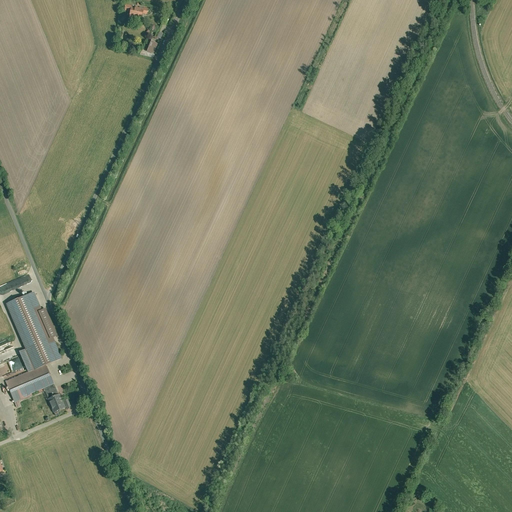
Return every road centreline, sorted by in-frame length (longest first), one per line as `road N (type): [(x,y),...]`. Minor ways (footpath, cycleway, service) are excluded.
road 1 (unclassified): [(47,300),(186,0)]
road 2 (unclassified): [(134,511),(47,300)]
road 3 (unclassified): [(47,300),(0,182)]
